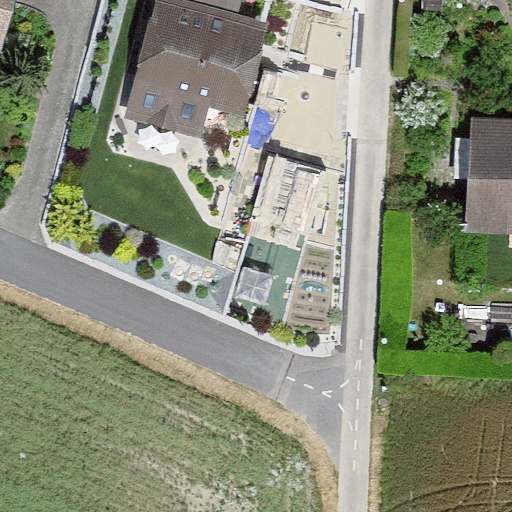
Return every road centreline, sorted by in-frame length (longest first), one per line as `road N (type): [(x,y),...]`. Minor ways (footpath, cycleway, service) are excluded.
road 1 (residential): [(357,405),(382,0)]
road 2 (residential): [(357,405),(0,254)]
